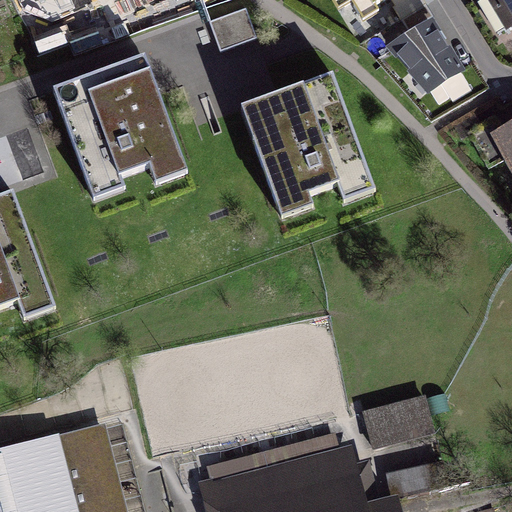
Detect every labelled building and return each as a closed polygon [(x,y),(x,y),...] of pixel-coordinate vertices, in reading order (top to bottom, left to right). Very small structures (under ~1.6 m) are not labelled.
[(387,0),(351,0),(361,15),(387,0)] [(511,22),(511,0),(481,0),(499,30),(511,22)] [(248,13),(210,27),(222,57),(259,42),(248,13)] [(471,87),(439,31),(426,38),(419,27),(388,45),(434,92),(440,103),(471,87)] [(146,57),(53,91),(95,203),(125,192),(119,177),(150,166),(157,185),(189,174),(146,57)] [(332,77),(242,109),(282,220),(313,209),(309,197),(338,186),(345,204),(375,194),(332,77)] [(511,123),(493,135),(511,166),(511,123)] [(15,195),(0,200),(0,312),(19,305),(25,323),(57,311),(15,195)] [(424,408),(364,423),(373,459),(433,444),(424,408)] [(128,511),(107,423),(0,449),(0,511),(128,511)] [(366,511),(344,437),(199,480),(207,511),(366,511)] [(389,486),(396,508),(432,497),(425,475),(389,486)]
